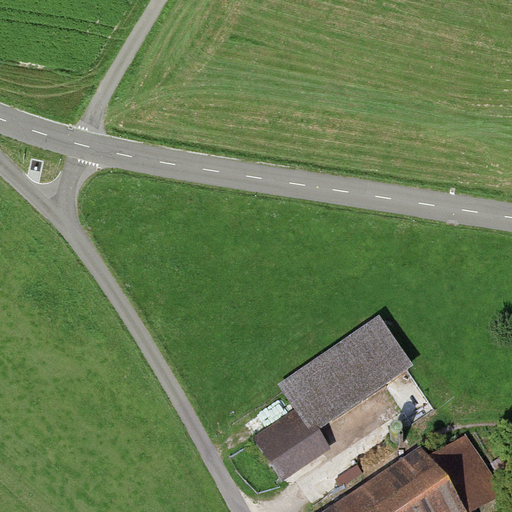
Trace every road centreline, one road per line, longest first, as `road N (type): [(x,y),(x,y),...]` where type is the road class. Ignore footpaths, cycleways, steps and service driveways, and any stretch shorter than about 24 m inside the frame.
road 1 (tertiary): [(76,151),(511,218)]
road 2 (unclassified): [(239,511),(63,220)]
road 3 (track): [(76,151),(162,0)]
